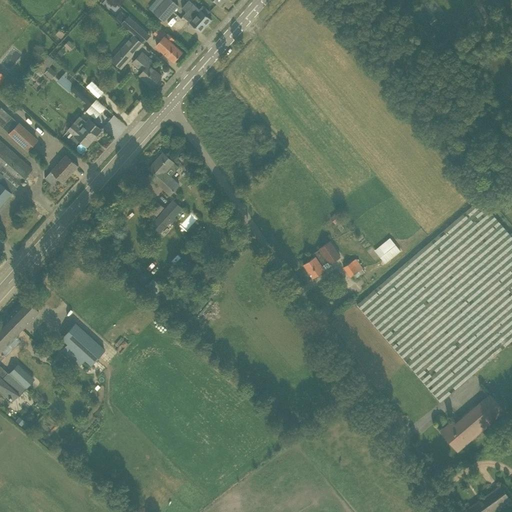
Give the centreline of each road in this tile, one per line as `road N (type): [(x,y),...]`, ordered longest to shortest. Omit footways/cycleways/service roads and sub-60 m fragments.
road 1 (unclassified): [(445,511),(170,101)]
road 2 (secondary): [(0,293),(170,101)]
road 3 (secondary): [(170,101),(261,0)]
